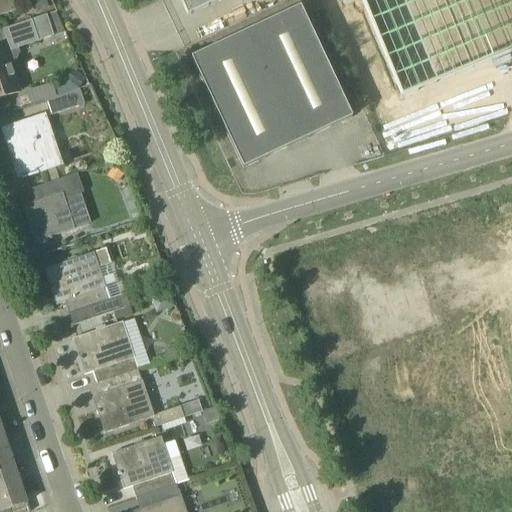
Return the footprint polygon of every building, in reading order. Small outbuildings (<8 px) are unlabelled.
[(0,0),(0,16),(16,12),(12,0),(0,0)] [(179,0),(188,16),(222,0),(179,0)] [(511,0),(340,0),(342,4),(351,0),(362,0),(402,98),(511,53),(511,0)] [(352,119),(300,8),(191,60),(243,170),(352,119)] [(17,49),(38,42),(63,34),(53,14),(0,31),(0,40),(3,50),(0,50),(0,99),(15,95),(10,79),(14,77),(9,64),(14,62),(19,55),(17,49)] [(72,72),(66,81),(77,90),(84,80),(72,72)] [(47,101),(53,116),(86,105),(81,90),(47,101)] [(22,181),(40,175),(40,174),(64,166),(47,115),(2,130),(11,157),(16,156),(23,178),(21,179),(22,181)] [(114,166),(106,177),(116,184),(124,173),(114,166)] [(52,240),(52,238),(75,230),(64,200),(84,194),(77,175),(50,184),(55,197),(23,208),(35,244),(49,239),(50,241),(52,240)] [(106,289),(99,269),(110,265),(105,250),(63,264),(44,271),(45,272),(47,271),(53,289),(50,290),(51,293),(54,292),(58,305),(56,305),(56,306),(65,303),(69,315),(91,308),(95,319),(128,308),(124,297),(109,302),(105,290),(106,289)] [(170,294),(153,300),(157,313),(175,307),(170,294)] [(511,511),(511,315),(368,360),(414,511),(511,511)] [(97,385),(137,370),(134,360),(134,359),(122,324),(73,340),(73,341),(75,341),(81,359),(78,360),(79,363),(82,362),(86,374),(84,375),(85,376),(93,373),(97,385)] [(179,343),(164,348),(165,352),(167,357),(192,349),(190,344),(181,347),(179,343)] [(141,382),(137,371),(137,370),(97,385),(101,395),(92,398),(92,399),(95,399),(99,412),(96,413),(97,416),(100,415),(106,433),(104,433),(104,434),(154,418),(142,382),(141,382)] [(162,426),(179,420),(184,419),(180,408),(158,415),(162,426)] [(215,408),(202,412),(206,425),(219,421),(215,408)] [(0,460),(11,457),(3,434),(0,434),(0,460)] [(132,488),(136,499),(176,486),(187,482),(174,443),(164,446),(161,438),(112,455),(112,456),(114,455),(120,473),(117,474),(118,477),(121,476),(125,489),(123,490),(123,491),(132,488)] [(0,486),(19,480),(11,457),(0,460),(0,486)] [(0,511),(10,511),(10,510),(27,504),(19,480),(0,486),(0,511)] [(180,497),(176,486),(136,499),(140,510),(134,511),(185,511),(181,497),(180,497)]
